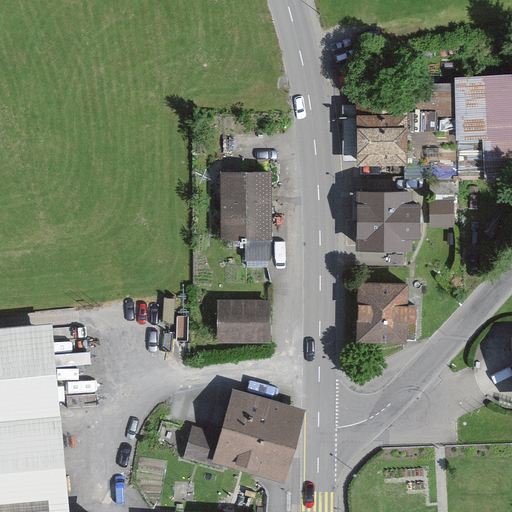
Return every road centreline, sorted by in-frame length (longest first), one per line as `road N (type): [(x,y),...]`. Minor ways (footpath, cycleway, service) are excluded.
road 1 (primary): [(318,428),(315,143),(286,0)]
road 2 (tertiary): [(511,272),(384,409),(353,425),(318,428)]
